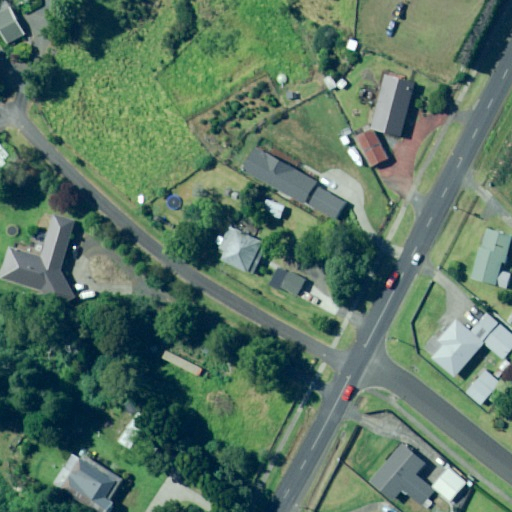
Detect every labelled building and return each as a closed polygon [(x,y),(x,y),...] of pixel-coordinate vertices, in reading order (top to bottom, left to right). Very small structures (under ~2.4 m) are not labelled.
[(28,34),(19,17),(14,7),(0,13),(0,23),(9,43),(28,34)] [(416,102),(422,82),(392,74),(383,106),(377,128),(380,128),(407,136),(409,130),(415,108),(416,102)] [(342,85),(336,75),(330,78),(335,89),(342,85)] [(352,82),(348,78),(341,84),(346,89),(352,82)] [(363,136),(377,166),(394,158),(379,128),(363,136)] [(324,181),(274,153),(263,146),(250,169),(310,204),(324,181)] [(340,219),(348,204),(350,202),(324,187),(314,205),(340,219)] [(286,218),(290,205),(273,199),(268,212),(286,218)] [(66,270),(78,235),(82,220),(61,213),(59,218),(47,255),(16,246),(11,264),(6,262),(3,274),(7,275),(7,277),(47,290),(57,310),(81,298),(66,270)] [(244,230),(241,228),(237,226),(227,247),(233,250),(229,260),(255,272),(255,271),(259,273),(273,245),(269,243),(270,241),(260,236),(245,229),(244,230)] [(505,265),(511,237),(511,236),(486,229),(480,250),(478,250),(470,280),(495,287),(496,286),(503,288),(506,276),(504,275),(499,274),(501,264),(505,265)] [(294,273),(292,273),(284,268),(275,284),(283,289),(284,286),(303,296),(311,280),(295,271),(294,273)] [(479,290),(490,297),(493,291),(483,285),(479,290)] [(511,350),(511,336),(497,324),(481,343),(454,321),(444,333),(440,330),(439,329),(422,350),(432,358),(430,360),(454,380),(483,345),(485,347),(503,361),(511,350)] [(202,369),(169,352),(165,360),(198,377),(202,369)] [(504,361),(493,375),(497,379),(503,373),(504,374),(510,367),(504,361)] [(466,394),(480,406),(500,383),(487,371),(480,379),(476,383),(471,388),(466,394)] [(414,474),(425,462),(400,442),(367,481),(391,501),(401,490),(420,507),(434,491),(430,487),(414,474)] [(174,467),(185,474),(197,456),(182,446),(170,465),(174,467)] [(60,484),(103,511),(113,511),(120,502),(116,499),(129,479),(91,454),(88,460),(80,454),(60,484)] [(449,501),(465,482),(447,467),(431,486),(449,501)] [(443,511),(443,507),(437,502),(430,510),(432,511),(443,511)]
